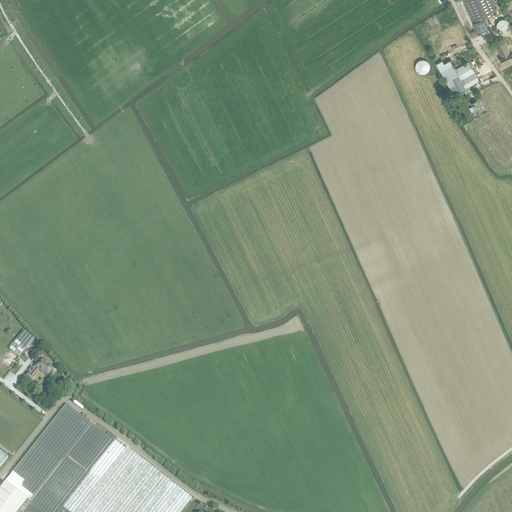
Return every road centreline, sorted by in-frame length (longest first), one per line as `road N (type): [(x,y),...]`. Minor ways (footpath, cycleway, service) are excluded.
road 1 (unclassified): [(231,511),(64,396)]
road 2 (track): [(84,134),(0,3)]
